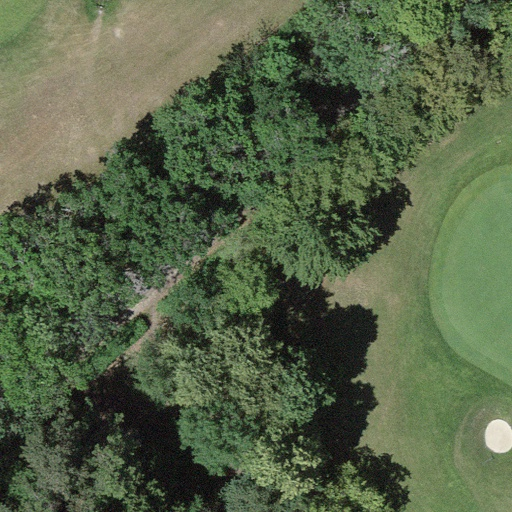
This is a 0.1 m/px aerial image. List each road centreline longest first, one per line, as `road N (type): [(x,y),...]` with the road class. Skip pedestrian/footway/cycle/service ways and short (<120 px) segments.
road 1 (track): [(459,0),(79,344),(0,403)]
road 2 (track): [(256,511),(79,344)]
